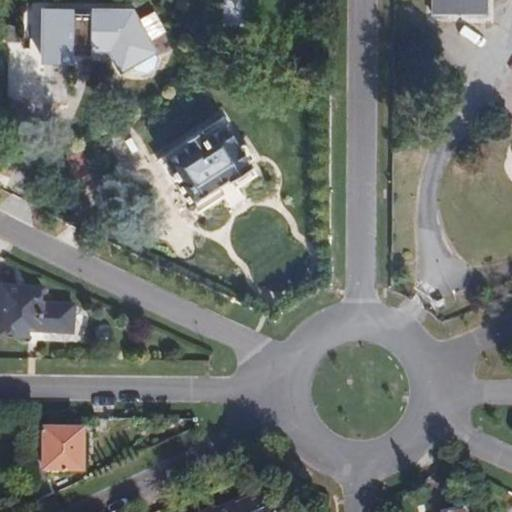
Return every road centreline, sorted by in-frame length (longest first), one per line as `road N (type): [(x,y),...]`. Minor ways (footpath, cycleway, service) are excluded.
road 1 (residential): [(298,367),(0,226)]
road 2 (residential): [(359,326),(362,0)]
road 3 (residential): [(293,390),(0,389)]
road 4 (residential): [(84,511),(297,417)]
